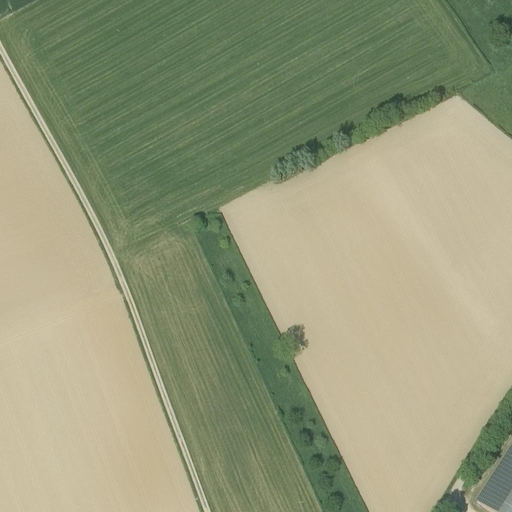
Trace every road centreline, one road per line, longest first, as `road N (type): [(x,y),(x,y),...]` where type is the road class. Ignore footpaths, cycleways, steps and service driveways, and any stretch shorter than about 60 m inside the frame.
road 1 (track): [(207,511),(110,253),(0,49)]
road 2 (unclassified): [(442,511),(511,399)]
